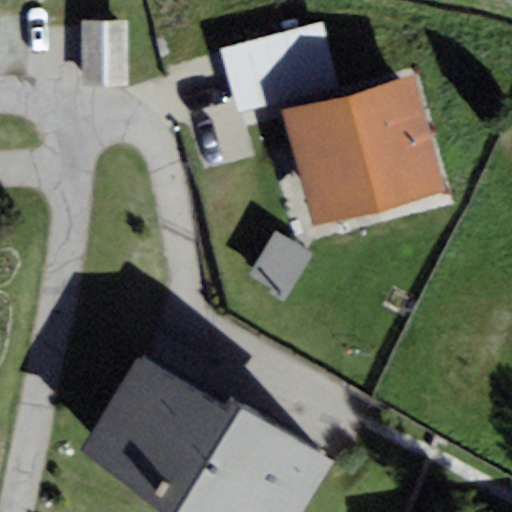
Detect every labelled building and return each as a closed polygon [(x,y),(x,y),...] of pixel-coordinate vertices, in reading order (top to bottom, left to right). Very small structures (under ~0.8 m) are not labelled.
[(127,21),(82,20),(82,85),(126,86),(127,21)] [(322,20),(223,48),(241,111),(340,83),(322,20)] [(282,111),(312,224),(446,189),(415,76),(282,111)] [(312,254),(276,232),(250,275),(285,297),(312,254)] [(137,359),(82,449),(162,511),(304,511),(334,462),(243,408),(236,403),(230,415),(137,359)]
